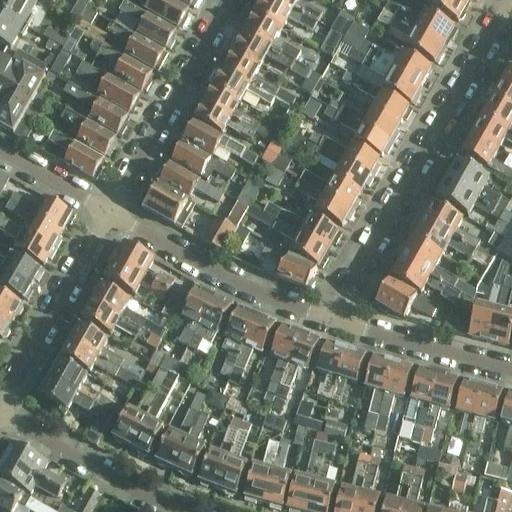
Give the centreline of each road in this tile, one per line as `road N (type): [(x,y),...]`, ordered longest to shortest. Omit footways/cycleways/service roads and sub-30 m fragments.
road 1 (residential): [(328,324),(511,0)]
road 2 (residential): [(108,215),(234,0)]
road 3 (residential): [(108,215),(328,324)]
road 4 (residential): [(108,215),(0,409)]
road 5 (residential): [(0,414),(181,511)]
road 6 (residential): [(328,324),(511,377)]
road 7 (residential): [(0,153),(108,215)]
